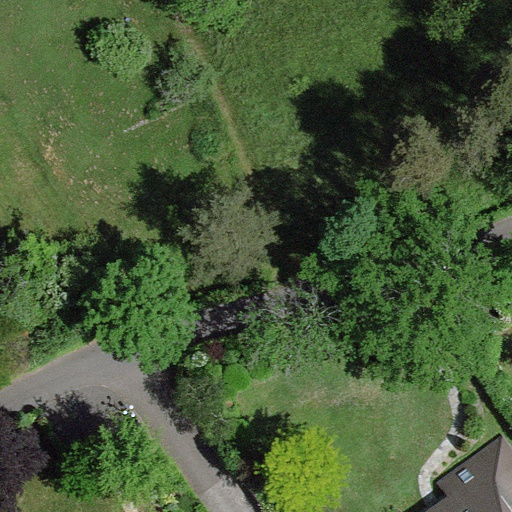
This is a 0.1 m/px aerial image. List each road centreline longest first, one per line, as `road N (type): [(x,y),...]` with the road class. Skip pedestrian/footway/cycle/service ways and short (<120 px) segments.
road 1 (residential): [(0,403),(125,349),(511,229)]
road 2 (track): [(319,294),(226,89),(164,0)]
